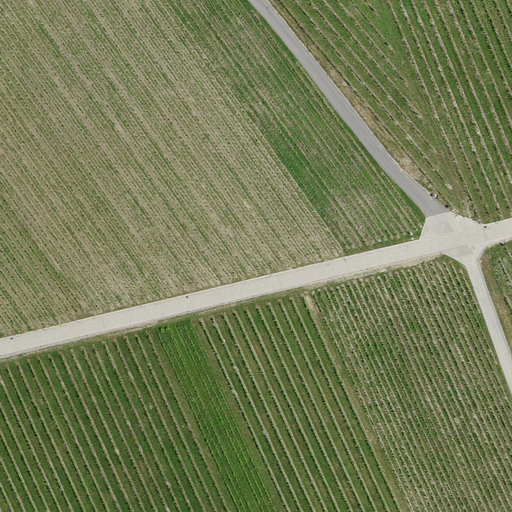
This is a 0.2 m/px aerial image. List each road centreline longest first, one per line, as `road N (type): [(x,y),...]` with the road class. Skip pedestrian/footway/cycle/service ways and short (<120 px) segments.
road 1 (track): [(0,349),(511,227)]
road 2 (track): [(511,373),(464,241),(259,0)]
